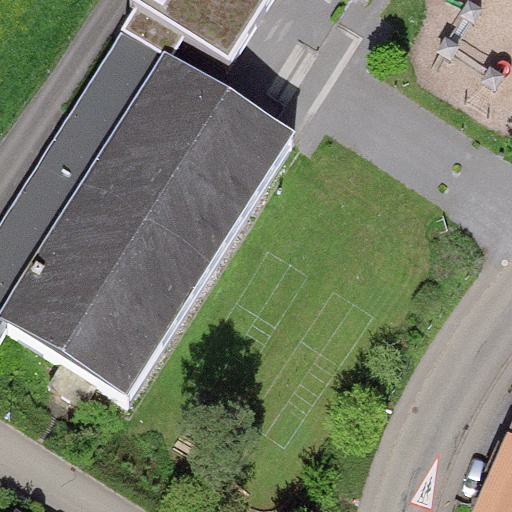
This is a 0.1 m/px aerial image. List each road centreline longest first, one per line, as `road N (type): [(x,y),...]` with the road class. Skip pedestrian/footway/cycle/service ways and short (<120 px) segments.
road 1 (tertiary): [(403,511),(416,467),(511,313)]
road 2 (residential): [(104,511),(0,448)]
